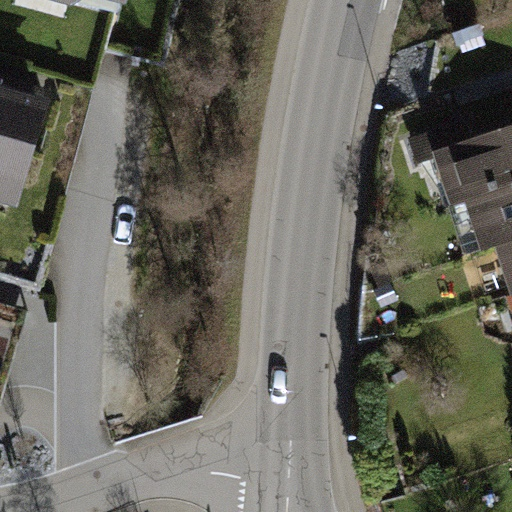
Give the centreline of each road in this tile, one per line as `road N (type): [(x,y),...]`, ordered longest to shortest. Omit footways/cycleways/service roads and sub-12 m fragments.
road 1 (unclassified): [(291,477),(294,336),(311,172),(346,0)]
road 2 (residential): [(291,477),(215,469),(37,511)]
